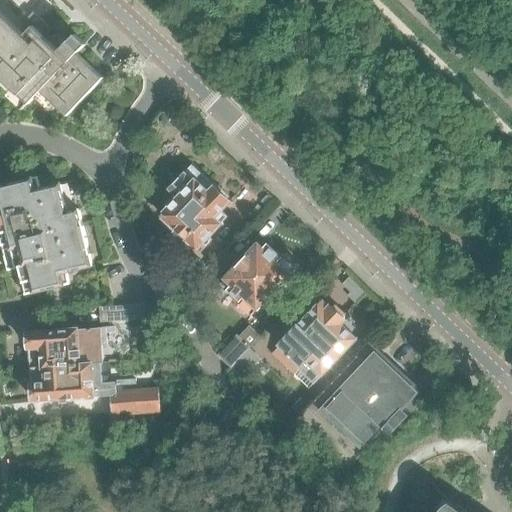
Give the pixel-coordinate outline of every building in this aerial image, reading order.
[(44,38),(43,38),(32,28),(25,36),(0,12),(0,83),(4,80),(20,96),(24,93),(31,100),(28,103),(29,105),(45,88),(53,96),(50,99),(68,117),(104,79),(78,54),(86,45),(75,35),(62,49),(59,52),(44,38)] [(32,28),(43,38),(44,38),(51,30),(52,29),(43,21),(34,13),(25,22),(32,28)] [(175,128),(180,120),(176,113),(166,113),(163,118),(165,127),(175,128)] [(228,217),(222,211),(230,202),(192,165),(169,190),(175,195),(165,206),(165,213),(163,216),(163,217),(176,230),(170,236),(180,246),(177,249),(188,259),(228,217)] [(1,186),(0,186),(0,239),(2,246),(10,245),(11,251),(19,249),(19,251),(23,266),(19,267),(26,295),(28,295),(48,290),(48,292),(53,310),(58,309),(69,306),(72,305),(73,302),(74,299),(71,287),(71,284),(65,286),(63,275),(68,273),(93,267),(83,226),(79,209),(67,212),(61,184),(56,185),(53,174),(33,178),(1,186)] [(258,310),(299,266),(285,254),(281,258),(267,245),(263,249),(258,244),(213,291),(220,298),(229,290),(240,300),(236,305),(249,317),(257,310),(258,310)] [(216,276),(232,258),(223,250),(207,267),(216,276)] [(188,287),(198,276),(205,269),(193,259),(177,277),(188,287)] [(198,276),(188,287),(196,294),(206,283),(198,276)] [(324,376),(358,340),(356,339),(343,326),(346,322),(346,321),(330,306),(326,310),(320,304),(278,347),(280,349),(275,355),(294,373),(299,368),(315,382),(323,375),(324,376)] [(146,319),(145,305),(101,308),(102,322),(146,319)] [(237,335),(217,356),(231,368),(249,349),(260,336),(249,326),(239,337),(237,335)] [(31,367),(102,364),(104,363),(104,346),(107,345),(107,333),(115,332),(115,328),(28,333),(31,367)] [(370,344),(300,418),(350,466),(381,432),(387,438),(407,418),(426,397),(420,391),(383,356),(376,349),(370,344)] [(379,346),(376,349),(383,356),(386,353),(379,346)] [(242,381),(261,360),(249,349),(231,368),(230,369),(242,381)] [(102,364),(31,367),(34,400),(54,399),(55,403),(67,402),(67,399),(112,396),(114,416),(156,415),(161,415),(159,391),(129,393),(128,382),(116,383),(115,385),(103,385),(102,364)] [(465,511),(452,502),(445,496),(433,511),(465,511)]
